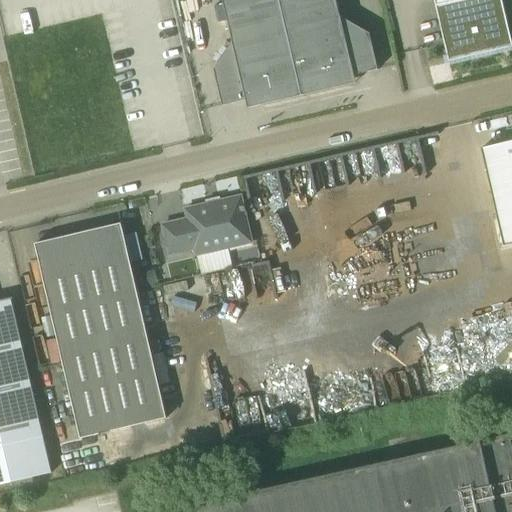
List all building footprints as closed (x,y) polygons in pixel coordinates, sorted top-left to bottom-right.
[(248,108),(328,90),(307,0),(223,0),(233,42),(214,70),(223,106),(247,101),(248,108)] [(336,0),(307,0),(328,90),(356,83),(354,76),(378,70),(370,34),(341,17),(336,0)] [(502,0),(434,0),(445,46),(451,45),(453,55),(507,43),(505,32),(510,31),(502,0)] [(511,244),(511,141),(481,149),(504,247),(511,244)] [(218,193),(241,187),(238,176),(215,182),(218,193)] [(219,202),(219,204),(210,206),(209,204),(185,209),(188,219),(163,225),(170,255),(195,249),(196,256),(252,243),(241,196),(219,202)] [(82,438),(168,418),(122,224),(36,244),(82,438)] [(127,233),(132,259),(142,257),(138,231),(127,233)] [(137,274),(140,288),(158,283),(155,270),(137,274)] [(0,447),(43,437),(15,319),(11,300),(13,299),(13,298),(0,301),(0,447)] [(36,363),(25,314),(18,315),(30,364),(36,363)] [(163,511),(511,511),(511,446),(509,435),(163,511)]
